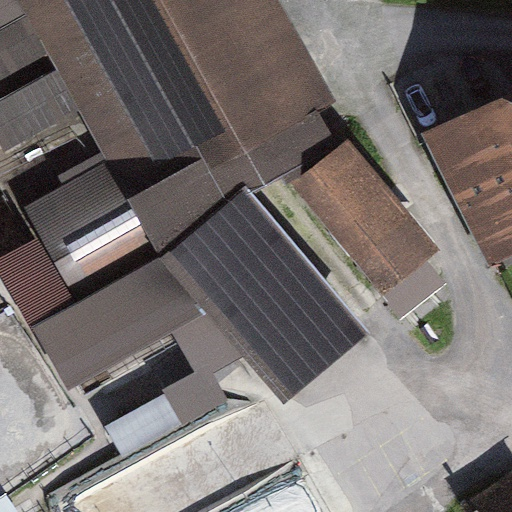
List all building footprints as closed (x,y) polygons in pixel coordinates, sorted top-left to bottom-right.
[(17,0),(118,172),(29,226),(81,317),(47,333),(90,404),(175,354),(220,398),(253,369),(294,417),(380,337),(265,199),(349,111),(288,0),(17,0)] [(511,102),(433,143),(501,277),(511,271),(511,102)] [(357,153),(297,205),(392,314),(452,262),(357,153)] [(511,511),(511,470),(467,500),(474,511),(511,511)] [(0,511),(28,511),(12,487),(0,494),(0,511)]
